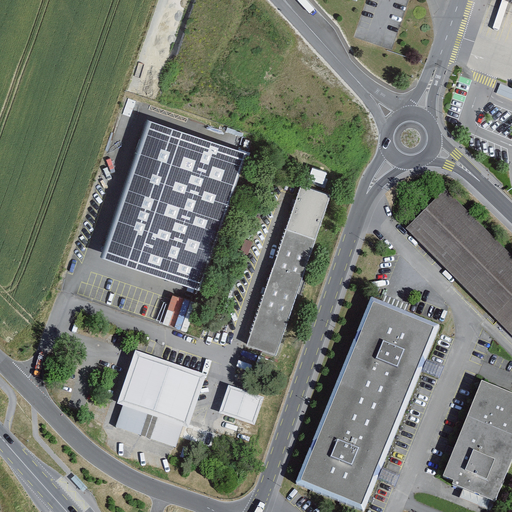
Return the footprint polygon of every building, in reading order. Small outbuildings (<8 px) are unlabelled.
[(246,156),(152,122),(102,262),(196,295),(246,156)] [(323,184),(326,171),(311,167),(307,179),(323,184)] [(334,195),(303,186),(253,346),(284,356),(334,195)] [(511,255),(452,194),(413,232),(511,332),(511,255)] [(187,330),(190,319),(184,317),(189,300),(176,296),(167,323),(187,330)] [(377,310),(299,490),(350,511),(362,511),(438,336),(377,310)] [(199,381),(139,361),(115,432),(175,453),(199,381)] [(511,395),(480,382),(440,482),(490,503),(511,447),(511,395)] [(253,426),(263,398),(227,385),(217,413),(253,426)]
